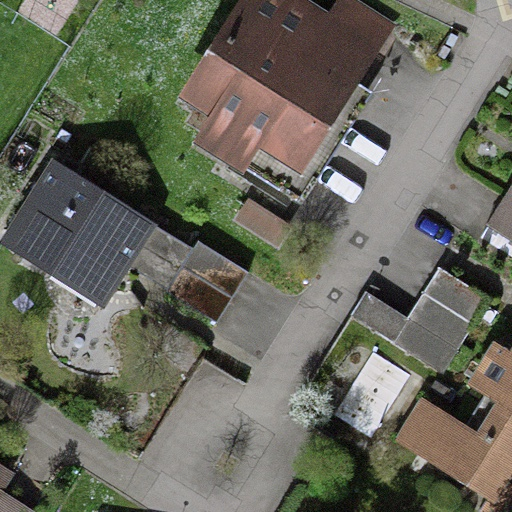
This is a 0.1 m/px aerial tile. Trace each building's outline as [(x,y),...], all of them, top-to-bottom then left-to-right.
[(297,186),(400,11),(381,0),(341,0),(326,26),(281,0),(239,0),(173,114),(297,186)] [(178,228),(54,154),(1,242),(91,296),(126,237),(161,258),(147,281),(208,317),(244,258),(182,221),(178,228)] [(511,220),(511,192),(500,214),(511,220)] [(489,294),(437,264),(408,311),(367,287),(351,313),(445,368),(489,294)] [(511,511),(511,355),(501,348),(473,390),(489,401),(470,429),(439,409),(411,451),(502,511),(511,511)] [(0,495),(0,484),(12,464),(0,456),(0,511),(19,511),(22,509),(0,495)]
